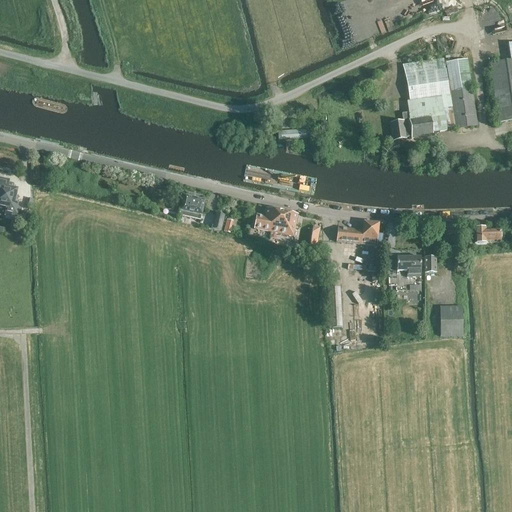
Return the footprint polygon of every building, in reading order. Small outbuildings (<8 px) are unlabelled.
[(404,123),(406,138),(410,138),(412,140),(435,136),(434,131),(455,127),(455,130),(478,126),(468,60),(446,63),(446,59),(403,66),(409,102),(406,102),(409,122),(404,123)] [(499,123),(511,121),(511,60),(490,64),(499,123)] [(274,128),(284,126),(283,118),(273,119),(274,128)] [(406,138),(404,123),(404,122),(391,124),(394,141),(407,140),(406,138)] [(309,130),(278,132),(278,141),(310,139),(309,130)] [(18,217),(21,205),(14,204),(16,191),(7,189),(8,182),(0,179),(0,192),(0,205),(8,208),(6,215),(18,217)] [(202,216),(205,201),(184,196),(180,212),(202,216)] [(294,238),(298,215),(266,209),(265,217),(257,215),(254,230),(294,238)] [(217,214),(213,229),(221,231),(225,216),(217,214)] [(227,221),(224,232),(230,234),(233,222),(227,221)] [(377,247),(379,225),(364,223),(363,231),(338,228),(337,243),(377,247)] [(313,227),(309,248),(317,249),(321,228),(313,227)] [(486,230),(486,229),(474,230),(474,246),(486,245),(486,242),(500,242),(500,230),(486,230)] [(464,251),(472,251),(471,234),(463,234),(464,251)] [(421,278),(421,258),(397,258),(389,259),(389,266),(397,266),(397,272),(407,272),(407,278),(421,278)] [(425,274),(436,274),(436,258),(425,258),(425,274)] [(331,329),(344,328),(341,288),(329,289),(331,329)] [(440,338),(463,337),(463,308),(440,308),(440,338)]
